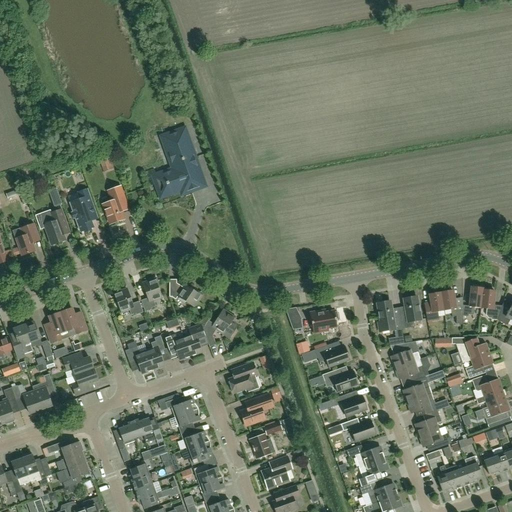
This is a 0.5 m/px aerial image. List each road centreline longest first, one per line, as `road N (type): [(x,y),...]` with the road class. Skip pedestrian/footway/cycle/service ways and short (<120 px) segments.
road 1 (tertiary): [(83,272),(166,245),(251,291),(354,277)]
road 2 (residential): [(431,511),(361,327),(354,277)]
road 3 (tertiary): [(354,277),(483,255),(511,267)]
road 4 (residential): [(256,511),(205,370)]
road 5 (residential): [(130,398),(83,272)]
